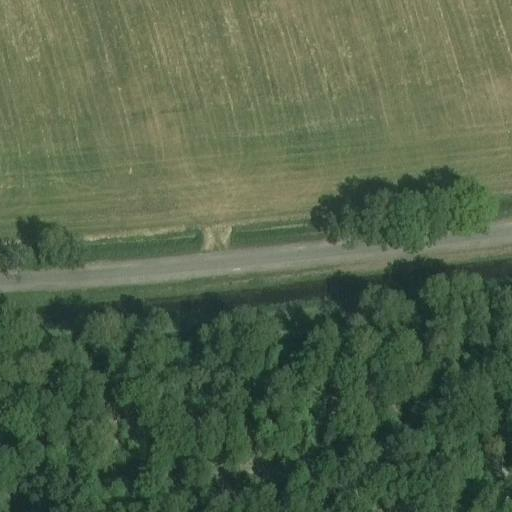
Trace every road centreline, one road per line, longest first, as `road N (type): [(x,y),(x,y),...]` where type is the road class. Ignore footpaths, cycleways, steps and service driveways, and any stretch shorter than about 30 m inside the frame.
road 1 (track): [(511,479),(450,459),(372,459),(0,511)]
road 2 (residential): [(0,283),(152,275),(511,234)]
